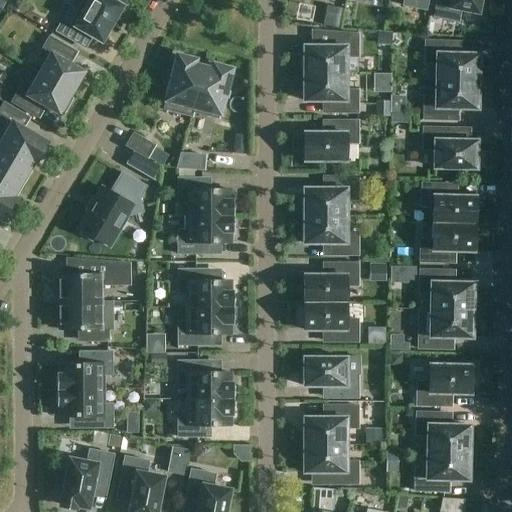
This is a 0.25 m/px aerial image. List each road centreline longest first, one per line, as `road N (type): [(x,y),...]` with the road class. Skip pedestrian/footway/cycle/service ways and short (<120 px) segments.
road 1 (residential): [(266,511),(268,0)]
road 2 (residential): [(503,511),(511,215)]
road 3 (residential): [(167,0),(20,252)]
road 4 (residential): [(25,511),(20,252)]
